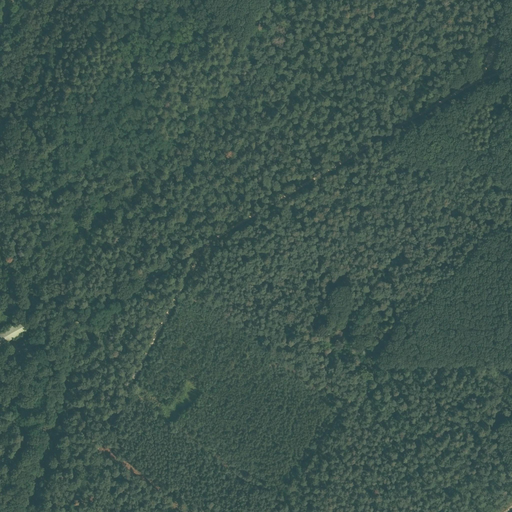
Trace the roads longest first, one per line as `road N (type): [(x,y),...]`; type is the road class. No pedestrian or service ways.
road 1 (unknown): [(201,248),(210,232),(248,208),(482,76)]
road 2 (track): [(201,248),(63,511)]
road 3 (track): [(410,121),(201,248)]
road 4 (track): [(201,248),(0,366)]
road 5 (track): [(382,354),(396,362),(507,364)]
